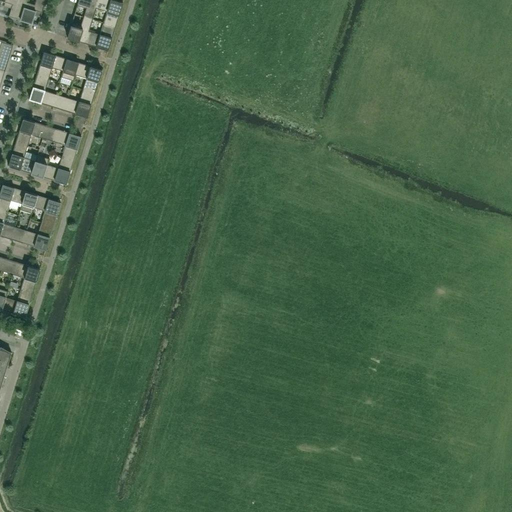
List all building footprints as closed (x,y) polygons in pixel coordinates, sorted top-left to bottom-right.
[(20,20),(26,2),(26,0),(7,0),(6,6),(11,8),(9,16),(20,20)] [(38,25),(45,0),(35,0),(35,4),(26,2),(20,20),(32,23),(34,15),(40,17),(37,25),(38,25)] [(96,8),(98,0),(78,0),(77,5),(86,8),(84,17),(92,19),(96,8)] [(115,26),(123,3),(114,0),(98,0),(96,8),(107,11),(103,23),(115,26)] [(85,43),(88,31),(89,31),(92,19),(84,17),(81,25),(72,22),(67,38),(85,43)] [(108,50),(115,26),(103,23),(100,34),(89,31),(88,31),(85,43),(108,50)] [(0,70),(5,72),(13,45),(1,41),(0,44),(0,70)] [(63,71),(67,59),(44,51),(36,75),(48,79),(52,67),(63,71)] [(75,75),(79,62),(67,59),(63,71),(61,77),(73,81),(75,75)] [(95,93),(102,69),(79,62),(75,75),(86,78),(83,90),(95,93)] [(45,90),(48,79),(36,75),(29,99),(52,106),(56,94),(45,90)] [(87,117),(95,93),(83,90),(79,101),(68,98),(64,110),(87,117)] [(64,110),(68,98),(56,94),(52,106),(64,110)] [(43,138),(46,125),(23,118),(16,142),(28,146),(31,134),(43,138)] [(54,141),(58,129),(46,125),(43,138),(54,141)] [(74,160),(81,136),(58,129),(54,141),(65,145),(62,156),(74,160)] [(26,151),(28,146),(16,142),(8,166),(32,173),(35,161),(35,160),(37,156),(37,155),(26,151)] [(43,177),(47,164),(49,158),(37,155),(37,156),(35,160),(35,161),(32,173),(43,177)] [(43,177),(66,184),(74,160),(62,156),(58,168),(47,164),(43,177)] [(22,203),(26,191),(3,184),(0,192),(0,209),(7,212),(11,200),(22,203)] [(34,207),(37,195),(26,191),(22,203),(20,209),(32,213),(34,207)] [(53,226),(61,202),(37,195),(34,207),(45,211),(41,222),(53,226)] [(4,223),(7,212),(0,209),(0,235),(11,239),(15,227),(4,223)] [(46,250),(53,226),(41,222),(38,234),(26,230),(23,242),(46,250)] [(23,242),(26,230),(15,227),(11,239),(23,242)] [(13,274),(17,262),(5,258),(1,270),(13,274)] [(33,293),(40,269),(17,262),(13,274),(24,277),(21,289),(33,293)] [(25,317),(33,293),(21,289),(17,301),(6,297),(2,309),(25,317)] [(0,359),(8,362),(11,352),(5,350),(6,349),(1,347),(0,347),(0,359)] [(0,370),(5,372),(8,362),(0,359),(0,370)]
